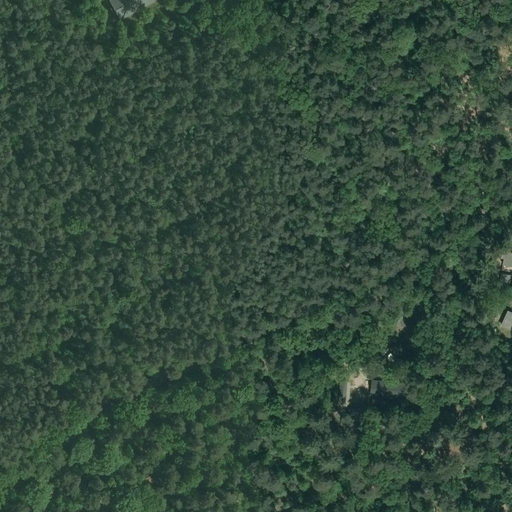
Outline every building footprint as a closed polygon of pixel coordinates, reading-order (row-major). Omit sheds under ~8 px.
[(157,0),(109,0),(121,20),(157,0)] [(500,245),(497,263),(511,266),(511,246),(506,245),(506,246),(500,245)] [(471,277),(485,289),(490,284),(476,272),(471,277)] [(511,311),(509,310),(502,325),(511,330),(511,311)] [(350,364),(352,368),(372,362),(371,357),(350,364)] [(406,383),(378,380),(377,393),(405,396),(406,383)]
